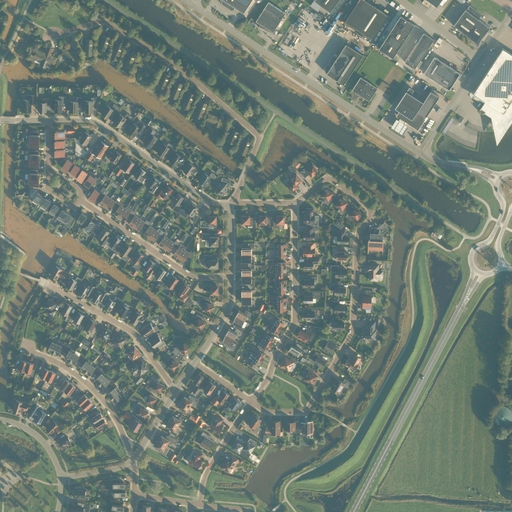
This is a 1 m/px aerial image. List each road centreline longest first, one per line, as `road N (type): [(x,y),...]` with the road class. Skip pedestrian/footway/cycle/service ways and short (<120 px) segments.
road 1 (residential): [(252,402),(268,413),(306,412),(353,333),(358,233),(374,216),(327,177),(295,204)]
road 2 (residential): [(229,206),(259,137),(183,70),(104,21),(55,36)]
road 3 (tertiary): [(194,6),(419,153)]
road 4 (secondary): [(460,308),(354,511)]
road 5 (residential): [(252,402),(296,322),(295,204)]
road 6 (residential): [(229,206),(99,124),(50,121)]
road 7 (residential): [(231,278),(190,278),(78,199)]
road 8 (residential): [(175,390),(137,337),(46,285)]
road 9 (residential): [(132,460),(92,388),(28,346)]
